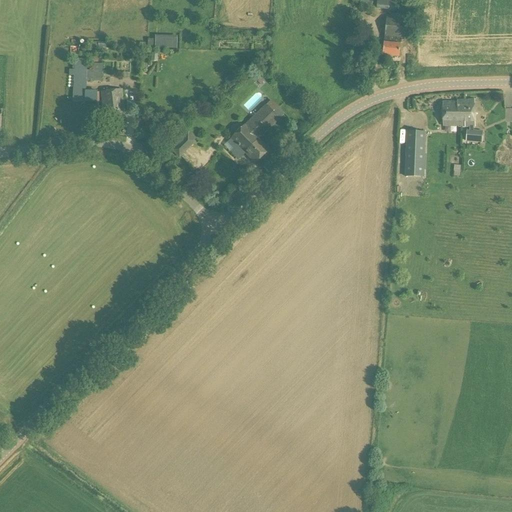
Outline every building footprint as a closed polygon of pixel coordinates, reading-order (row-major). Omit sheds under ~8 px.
[(396,11),(397,0),(377,0),(376,8),(396,11)] [(404,39),(406,20),(386,18),(382,56),(399,58),(401,39),(404,39)] [(102,79),(102,71),(87,70),(87,60),(75,59),(73,102),(97,103),(98,92),(86,91),(86,78),(102,79)] [(234,76),(225,82),(230,89),(238,83),(234,76)] [(104,119),(125,117),(122,90),(101,92),(104,119)] [(256,163),(269,150),(259,139),(280,119),(274,112),(279,108),(271,100),(246,124),(231,138),(240,146),(246,153),(256,163)] [(474,128),(473,100),(457,101),(458,103),(443,103),(443,128),(469,128),(473,128),(474,128)] [(499,128),(510,128),(509,119),(510,119),(510,106),(498,106),(499,128)] [(473,128),(469,128),(470,130),(469,130),(467,130),(467,141),(467,142),(482,143),(483,131),(474,131),(473,128)] [(179,158),(196,142),(186,132),(170,149),(179,158)] [(406,147),(405,176),(423,177),(425,135),(425,133),(424,133),(407,132),(406,147)] [(438,143),(462,143),(462,132),(439,132),(438,143)] [(240,146),(232,154),(238,160),(246,153),(240,146)] [(445,163),(430,163),(430,180),(444,181),(445,163)]
